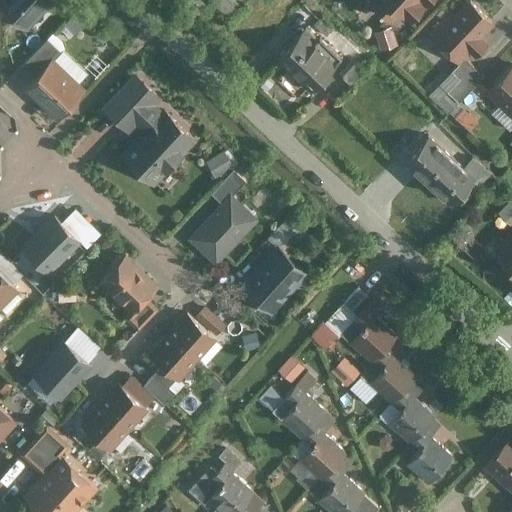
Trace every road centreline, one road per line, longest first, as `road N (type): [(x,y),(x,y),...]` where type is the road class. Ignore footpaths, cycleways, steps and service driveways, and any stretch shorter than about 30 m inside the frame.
road 1 (residential): [(130,0),(511,349)]
road 2 (residential): [(0,204),(42,159),(188,284),(124,356)]
